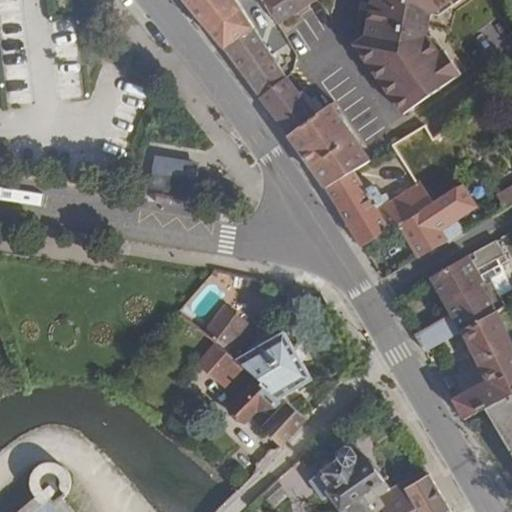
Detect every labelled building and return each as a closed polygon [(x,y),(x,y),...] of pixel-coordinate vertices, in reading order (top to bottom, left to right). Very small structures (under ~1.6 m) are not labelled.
[(236,0),(185,0),(226,50),(254,29),(236,0)] [(263,0),(279,25),(317,0),(263,0)] [(462,0),(372,0),(367,37),(354,46),(404,116),(462,76),(444,50),(439,53),(428,35),(431,15),(452,1),(455,5),(462,0)] [(226,50),(261,99),(287,79),(254,29),(226,50)] [(290,136),(317,116),(288,79),(287,79),(261,99),(290,136)] [(317,116),(290,136),(326,189),(354,171),(371,160),(332,104),(317,116)] [(432,205),(464,185),(435,139),(425,125),(393,146),(418,184),(432,205)] [(151,158),(150,187),(197,188),(197,159),(151,158)] [(326,189),(362,247),(399,225),(432,205),(418,184),(389,202),(386,196),(383,198),(377,187),(368,187),(365,189),(354,171),(326,189)] [(458,221),(479,207),(464,185),(432,205),(399,225),(420,259),(448,242),(449,243),(466,234),(458,221)] [(511,185),(496,194),(506,210),(511,206),(511,185)] [(495,241),(431,278),(451,314),(417,335),(426,352),(463,331),(498,311),(482,285),(485,282),(485,281),(504,271),(501,264),(508,260),(495,241)] [(206,332),(218,342),(228,349),(248,323),(226,307),(206,332)] [(463,331),(486,381),(452,400),(464,419),(486,408),(511,393),(511,343),(498,311),(463,331)] [(284,333),(238,362),(257,379),(262,383),(260,385),(285,405),(286,402),(281,398),(312,379),(284,333)] [(238,362),(228,349),(218,342),(198,366),(238,400),(257,379),(238,362)] [(262,383),(257,379),(238,400),(232,407),(247,422),(252,416),(263,427),(284,446),(308,419),(286,402),(285,405),(260,385),(262,383)] [(511,451),(511,393),(486,408),(511,451)] [(338,457),(339,459),(319,475),(333,495),(330,499),(338,511),(380,511),(382,510),(380,506),(380,505),(376,498),(384,494),(388,492),(383,483),(385,481),(371,460),(360,468),(355,461),(356,456),(352,450),(346,447),(340,451),(338,457)] [(449,511),(450,511),(429,475),(405,489),(417,509),(411,511),(449,511)] [(385,481),(383,483),(388,492),(396,487),(390,478),(385,481)] [(289,496),(277,481),(263,494),(276,508),(289,496)] [(384,494),(376,498),(380,505),(380,506),(387,502),(384,494)] [(47,503),(35,511),(59,511),(52,503),(47,503)]
